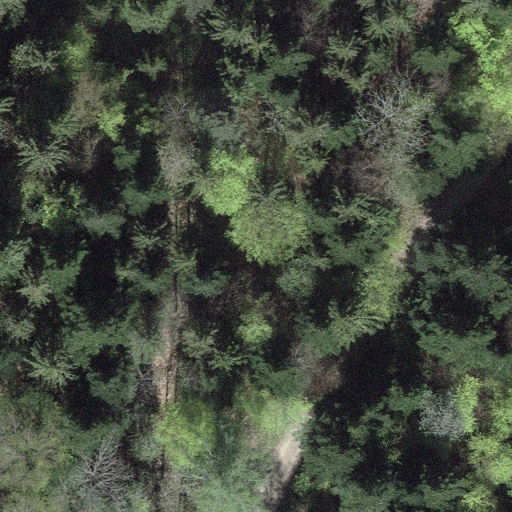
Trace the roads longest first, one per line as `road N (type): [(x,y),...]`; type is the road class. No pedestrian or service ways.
road 1 (track): [(280,460),(511,105)]
road 2 (track): [(280,460),(0,511)]
